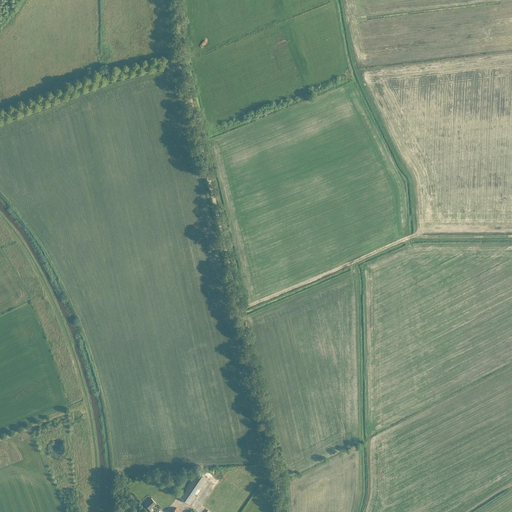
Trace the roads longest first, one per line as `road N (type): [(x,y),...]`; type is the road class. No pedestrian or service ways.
road 1 (track): [(280,511),(181,58)]
road 2 (track): [(94,511),(91,433),(74,355),(23,247),(0,218)]
road 3 (track): [(181,58),(97,78),(0,116)]
